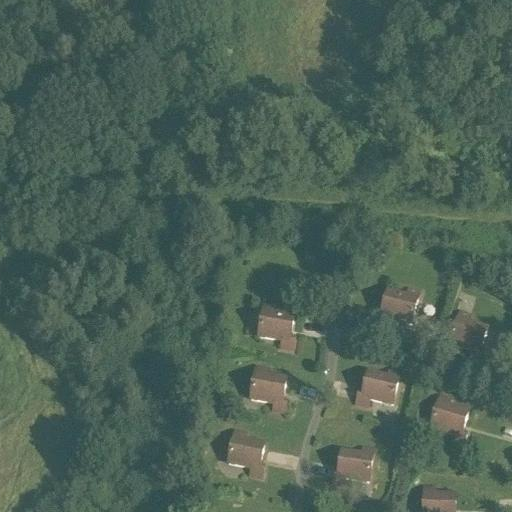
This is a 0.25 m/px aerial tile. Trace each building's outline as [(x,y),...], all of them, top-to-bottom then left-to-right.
[(419,296),(408,293),(407,300),(388,295),(382,317),(377,316),(375,325),(387,329),(388,322),(411,328),(419,296)] [(294,320),(274,317),(275,310),(264,308),(259,341),(282,344),(281,351),(293,353),(295,343),(290,342),(294,320)] [(487,332),(468,326),(471,319),(460,316),(449,347),(471,355),(469,361),(481,365),(484,355),(480,354),(487,332)] [(286,383),(266,380),(267,373),(256,371),(251,404),(274,407),(273,414),(285,416),(287,406),(282,405),(286,383)] [(400,377),(389,374),(387,381),(368,376),(363,398),(358,397),(356,407),(368,410),(370,404),(392,409),(400,377)] [(468,416),(449,410),(451,403),(440,400),(431,432),(454,439),(452,445),(464,448),(467,439),(462,437),(468,416)] [(264,448),(245,444),(246,437),(235,435),(228,468),(251,472),(250,479),(262,481),(264,471),(260,470),(264,448)] [(374,453),(363,452),(362,459),(342,456),(338,478),(334,477),(332,487),(344,489),(345,482),(368,486),(374,453)] [(454,511),(455,499),(435,498),(435,491),(424,491),(423,511),(454,511)]
